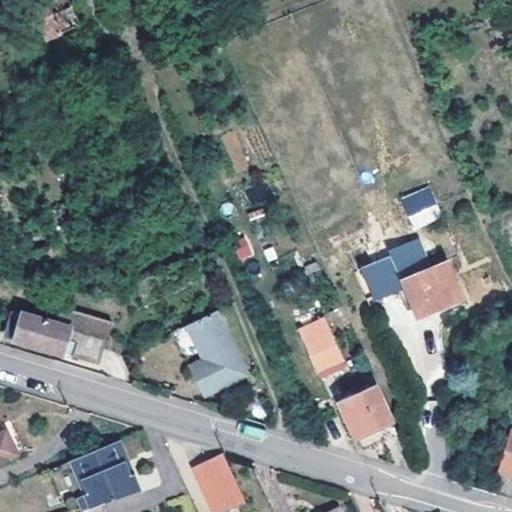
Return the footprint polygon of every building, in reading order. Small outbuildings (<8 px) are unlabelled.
[(30,0),(47,38),(78,24),(67,0),(30,0)] [(430,186),(401,197),(412,229),(442,218),(430,186)] [(232,244),(240,261),(253,254),(245,238),(232,244)] [(362,268),(372,298),(407,288),(405,281),(432,271),(417,240),(387,251),(390,259),(362,268)] [(419,316),(463,299),(448,264),(432,271),(405,281),(407,288),(419,316)] [(202,359),(189,366),(205,395),(247,373),(215,310),(185,325),(202,359)] [(25,336),(23,341),(79,356),(85,334),(21,315),(15,332),(25,336)] [(297,325),(317,369),(340,359),(320,315),(297,325)] [(171,332),(189,366),(202,359),(185,325),(171,332)] [(13,337),(23,341),(25,336),(15,332),(13,337)] [(336,395),(357,441),(393,424),(372,378),(336,395)] [(5,432),(0,433),(0,460),(15,454),(5,432)] [(511,434),(502,470),(511,473),(511,434)] [(125,462),(128,461),(118,438),(71,458),(86,493),(79,497),(85,511),(142,492),(134,475),(131,477),(125,462)] [(192,466),(212,511),(223,511),(246,503),(223,453),(192,466)] [(134,475),(128,461),(125,462),(131,477),(134,475)]
